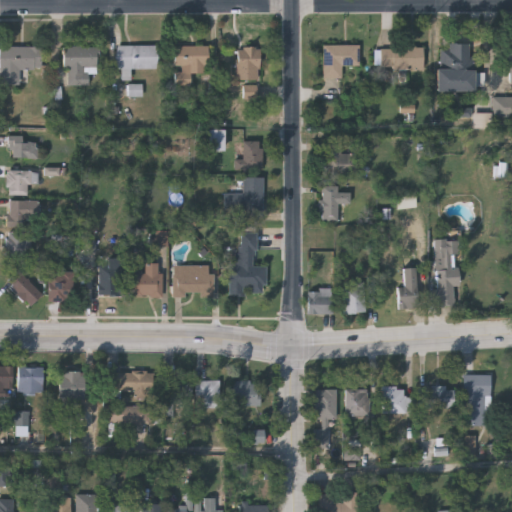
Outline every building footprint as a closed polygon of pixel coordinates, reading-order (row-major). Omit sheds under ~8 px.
[(156,45),(156,68),(130,68),(130,78),(117,78),(117,45),(156,45)] [(208,45),(207,73),(191,73),(191,85),(175,85),(175,69),(175,45),(208,45)] [(323,45),(359,45),(359,65),(342,65),(342,77),(323,77),(323,45)] [(0,46),(41,46),(41,68),(19,68),(19,84),(0,84),(0,46)] [(97,74),(87,74),(87,84),(65,84),(65,46),(97,46),(97,74)] [(441,46),(474,47),(473,87),(452,87),(452,78),(440,78),(441,46)] [(259,47),(259,79),(236,79),(236,47),(259,47)] [(423,67),(380,67),(380,47),(423,47),(423,67)] [(141,95),(128,95),(128,85),(141,85),(141,95)] [(244,97),(244,86),(256,86),(256,97),(244,97)] [(511,96),(511,115),(493,115),(493,96),(511,96)] [(23,140),(37,140),(37,157),(8,157),(9,134),(23,135),(23,140)] [(243,141),(262,141),(262,170),(243,170),(243,141)] [(342,143),(342,149),(355,149),(355,174),(323,174),(323,143),(342,143)] [(7,194),(7,170),(38,170),(38,182),(27,182),(27,194),(7,194)] [(263,176),(263,211),(224,211),(224,193),(242,193),(242,176),(263,176)] [(338,186),(338,191),(350,191),(350,203),(338,202),(337,220),(320,220),(320,185),(338,186)] [(8,225),(8,199),(37,199),(37,225),(8,225)] [(30,256),(5,256),(5,231),(30,231),(30,256)] [(255,232),(255,264),(266,265),(266,292),(228,292),(228,264),(238,264),(238,232),(255,232)] [(434,239),(457,238),(458,285),(453,285),(454,305),(428,305),(427,289),(436,289),(434,239)] [(98,294),(98,264),(106,264),(106,257),(121,257),(121,294),(98,294)] [(162,295),(131,295),(131,272),(145,272),(145,262),(162,262),(162,295)] [(172,295),(172,264),(213,264),(213,295),(172,295)] [(48,300),(48,268),(72,268),(72,300),(48,300)] [(404,287),(404,268),(416,268),(416,307),(397,307),(397,287),(404,287)] [(30,305),(7,282),(18,270),(42,293),(30,305)] [(365,312),(344,313),(343,285),(364,284),(365,312)] [(332,313),(307,313),(307,289),(332,289),(332,313)] [(13,393),(0,393),(0,366),(13,366),(13,393)] [(43,366),(43,393),(18,393),(18,366),(43,366)] [(85,399),(59,399),(59,368),(85,368),(85,399)] [(107,392),(107,372),(154,372),(154,392),(107,392)] [(489,375),(489,426),(462,426),(462,375),(489,375)] [(180,405),(166,405),(166,378),(191,378),(191,396),(180,396),(180,405)] [(220,407),(204,407),(204,395),(196,395),(195,380),(219,379),(220,407)] [(231,380),(260,380),(260,405),(231,405),(231,380)] [(381,413),(381,386),(405,386),(405,413),(381,413)] [(453,408),(419,408),(419,386),(453,386),(453,408)] [(335,389),(335,419),(314,419),(314,389),(335,389)] [(368,416),(345,416),(345,389),(368,389),(368,416)] [(475,436),(475,462),(461,462),(461,436),(475,436)] [(357,493),(356,511),(320,511),(320,494),(332,494),(332,503),(342,503),(342,493),(357,493)] [(98,511),(76,511),(76,495),(98,495),(98,511)] [(43,511),(43,497),(69,497),(69,511),(43,511)] [(200,511),(200,498),(222,498),(222,511),(200,511)] [(0,511),(0,499),(13,499),(13,511),(0,511)] [(131,511),(106,511),(106,503),(131,503),(131,511)]
